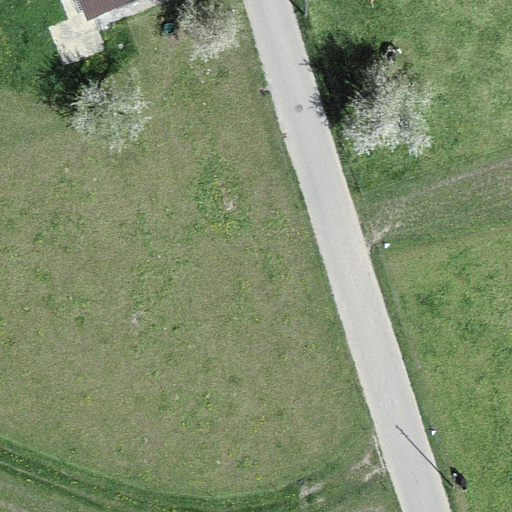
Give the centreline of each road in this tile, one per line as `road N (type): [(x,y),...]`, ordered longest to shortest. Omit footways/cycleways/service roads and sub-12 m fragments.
road 1 (tertiary): [(425,511),(265,0)]
road 2 (track): [(406,446),(322,487),(228,511),(134,498),(0,447)]
